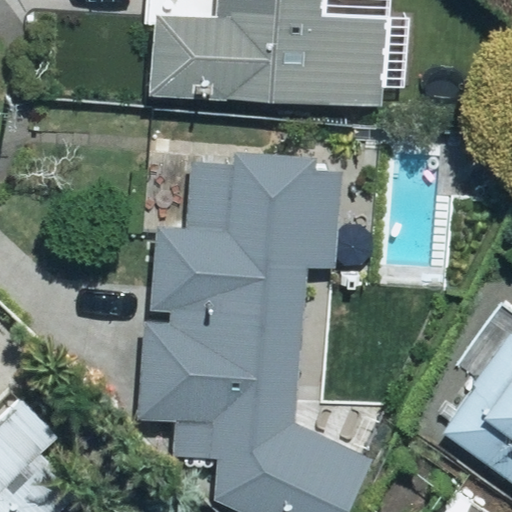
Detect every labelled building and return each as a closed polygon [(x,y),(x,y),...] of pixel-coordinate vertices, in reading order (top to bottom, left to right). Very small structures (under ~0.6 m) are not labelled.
[(165,0),(160,73),(280,83),(388,91),(395,4),(343,0),(165,0)] [(324,141),(241,135),(240,147),(199,144),(193,214),(164,212),(158,293),(181,295),(178,332),(176,332),(172,382),(175,382),(175,387),(222,391),(222,393),(268,397),(206,467),(254,511),(321,511),(324,509),(322,508),(357,472),(351,468),(362,457),(340,436),(329,446),(333,400),(336,400),(337,393),(334,393),(334,387),(304,385),(315,255),(340,257),(349,156),(333,154),(332,156),(323,156),(324,141)] [(511,331),(450,414),(511,460),(511,331)] [(407,402),(372,377),(347,412),(382,437),(407,402)] [(33,381),(0,413),(0,511),(47,511),(86,475),(47,434),(67,415),(33,381)] [(511,511),(480,489),(463,511),(511,511)]
